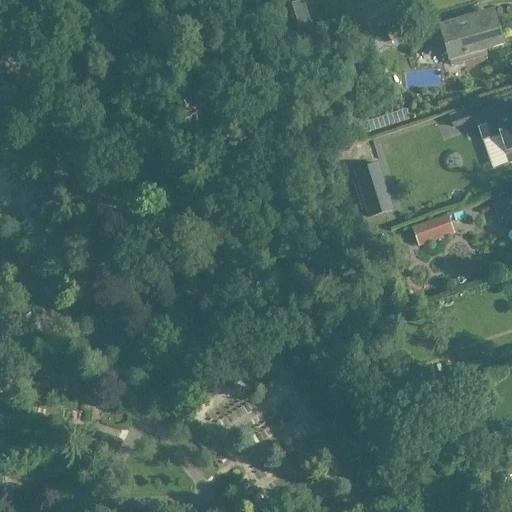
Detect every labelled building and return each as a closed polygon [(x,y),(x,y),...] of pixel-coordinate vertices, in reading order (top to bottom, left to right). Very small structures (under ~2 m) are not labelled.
[(307,12),(295,16),(299,29),(311,25),(307,12)] [(470,23),(468,19),(440,26),(449,60),(503,46),(495,16),(470,23)] [(391,42),(382,28),(375,19),(357,32),(372,55),(391,42)] [(499,134),(507,154),(511,165),(511,164),(511,117),(507,104),(474,116),(471,108),(448,116),(453,130),(450,130),(452,136),(461,133),(459,127),(476,121),(483,140),(499,134)] [(379,165),(354,173),(368,220),(394,212),(379,165)] [(511,199),(494,206),(501,225),(511,220),(511,199)] [(411,230),(418,249),(454,236),(447,217),(411,230)] [(438,385),(431,365),(408,374),(415,393),(438,385)]
